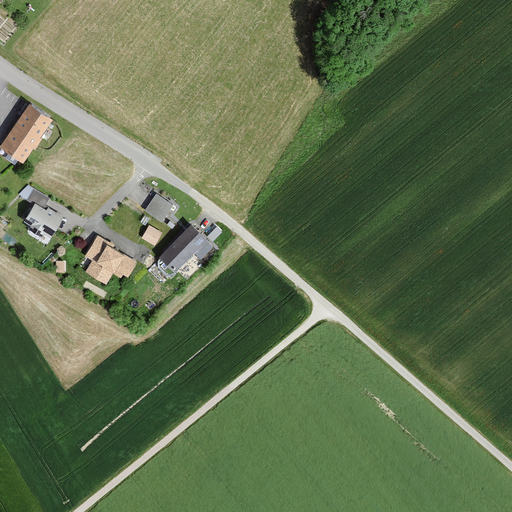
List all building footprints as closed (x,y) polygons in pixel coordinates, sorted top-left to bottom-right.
[(32,106),(3,147),(24,162),(53,121),(32,106)] [(173,205),(157,194),(146,211),(162,221),(173,205)] [(51,238),(64,216),(40,202),(27,223),(51,238)] [(150,221),(143,234),(156,242),(164,228),(150,221)] [(194,226),(161,258),(176,274),(209,242),(194,226)] [(139,261),(100,236),(88,254),(98,261),(92,271),(108,281),(115,269),(128,278),(139,261)]
